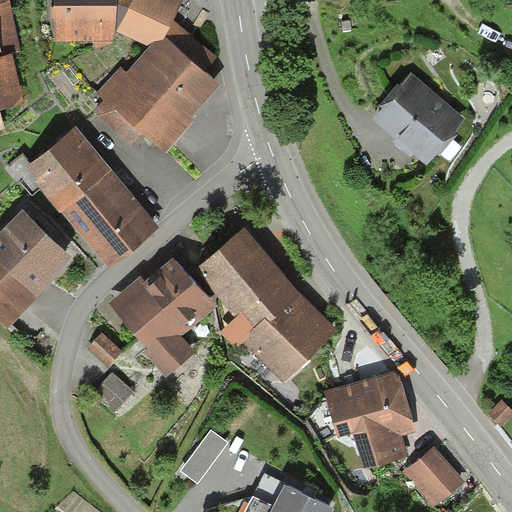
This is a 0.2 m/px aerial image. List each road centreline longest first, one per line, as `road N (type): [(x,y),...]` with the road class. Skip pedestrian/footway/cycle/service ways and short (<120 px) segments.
road 1 (residential): [(127,511),(76,453),(61,419),(63,354),(76,315),(93,291),(240,170),(272,153)]
road 2 (tertiary): [(272,153),(316,244),(511,490)]
road 3 (tertiary): [(237,0),(272,153)]
